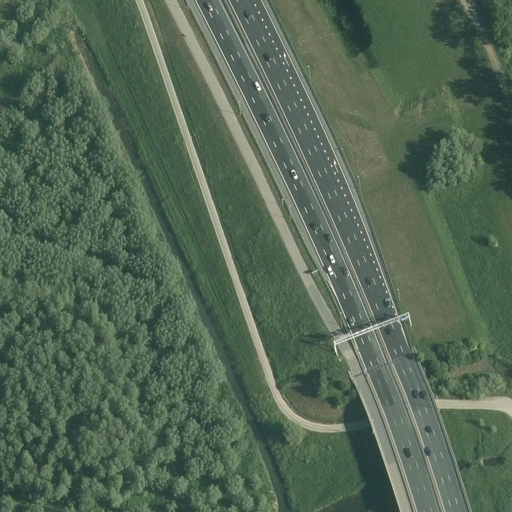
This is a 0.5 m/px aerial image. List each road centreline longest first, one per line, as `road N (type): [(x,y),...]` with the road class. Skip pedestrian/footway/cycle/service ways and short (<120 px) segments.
road 1 (unclassified): [(406,511),(357,375),(168,0)]
road 2 (motorway): [(209,0),(315,217),(426,511)]
road 3 (motorway): [(453,511),(341,212),(239,0)]
